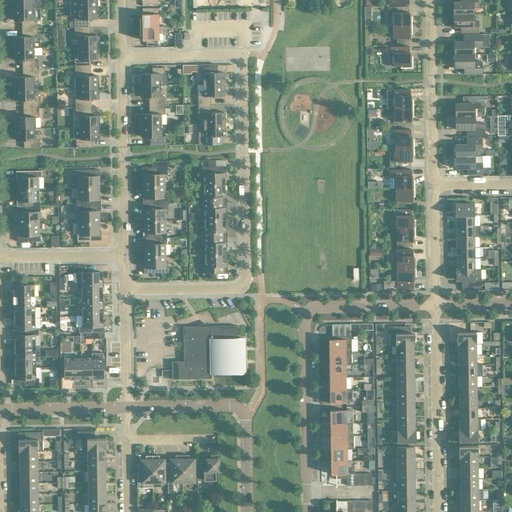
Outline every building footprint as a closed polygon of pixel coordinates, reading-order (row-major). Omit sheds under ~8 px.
[(13,0),(13,8),(33,8),(33,0),(13,0)] [(454,14),(473,14),(473,8),(478,8),(477,0),(460,0),(461,2),(454,2),(454,14)] [(68,14),(68,6),(60,5),(59,13),(68,14)] [(393,25),(412,25),(412,16),(409,16),(409,6),(388,7),(388,14),(393,14),(393,25)] [(97,7),(70,8),(70,15),(74,15),(74,28),(90,27),(90,19),(98,19),(97,7)] [(33,8),(13,8),(14,20),(22,20),(22,28),(38,28),(37,19),(34,19),(33,8)] [(140,27),(159,27),(158,8),(142,8),(142,18),(140,18),(140,27)] [(292,27),(327,26),(340,25),(340,13),(292,15),(292,27)] [(473,21),(473,14),(454,14),(454,26),(461,26),(461,32),(478,32),(478,21),(473,21)] [(412,25),(393,25),(393,39),(396,39),(397,44),(409,44),(409,34),(412,34),(412,25)] [(90,36),(90,27),(74,28),(74,36),(78,36),(78,47),(98,47),(98,35),(90,36)] [(166,27),(159,27),(140,27),(140,36),(142,36),(142,40),(146,40),(146,46),(158,46),(158,40),(159,40),(159,33),(166,33),(166,27)] [(38,28),(22,28),(22,37),(14,37),(14,48),(40,48),(40,41),(38,41),(38,28)] [(454,55),(473,54),(473,47),(489,47),(489,34),(463,35),(463,41),(454,42),(454,55)] [(391,47),(391,52),(388,53),(389,66),(400,66),(400,68),(413,68),(412,56),(410,56),(409,46),(390,47),(391,47)] [(98,47),(78,47),(78,59),(75,59),(75,67),(90,67),(90,59),(98,59),(98,47)] [(40,48),(14,48),(14,60),(22,60),(22,68),(38,68),(38,55),(40,55),(40,48)] [(474,62),(473,54),(454,55),(454,68),(464,67),(464,74),(482,74),(482,62),(474,62)] [(91,76),(90,67),(75,67),(75,87),(99,87),(99,75),(91,76)] [(141,85),(161,85),(161,74),(164,73),(164,67),(152,67),(152,73),(140,74),(141,85)] [(203,84),(225,84),(225,72),(209,73),(209,67),(197,67),(197,73),(203,73),(203,84)] [(38,68),(22,68),(23,77),(15,77),(15,88),(35,88),(35,77),(38,77),(38,68)] [(225,84),(203,84),(204,91),(198,91),(198,104),(211,104),(210,96),(225,96),(225,84)] [(161,96),(161,85),(141,85),(141,97),(149,97),(149,105),(165,105),(165,96),(161,96)] [(99,87),(75,87),(75,107),(91,107),(91,99),(99,99),(99,87)] [(35,88),(15,88),(15,100),(23,100),(23,108),(39,108),(39,95),(35,95),(35,88)] [(410,89),(391,90),(387,90),(387,108),(394,108),(413,108),(413,99),(410,99),(410,89)] [(484,96),(471,96),(471,103),(455,104),(455,116),(474,116),(484,116),(484,96)] [(211,104),(198,104),(198,113),(204,113),(204,124),(225,124),(225,112),(211,113),(211,104)] [(165,105),(149,105),(149,114),(141,114),(141,125),(161,125),(161,114),(165,114),(165,105)] [(91,116),(91,107),(75,107),(76,116),(79,116),(79,127),(99,127),(99,115),(91,116)] [(376,115),(376,107),(367,107),(367,115),(376,115)] [(39,108),(23,108),(23,117),(15,117),(15,128),(35,128),(35,117),(39,117),(39,108)] [(413,117),(413,108),(394,108),(395,122),(398,121),(398,127),(411,127),(410,117),(413,117)] [(474,116),(455,116),(455,129),(471,129),(471,136),(485,136),(485,123),(475,124),(474,116)] [(225,124),(204,124),(204,131),(198,131),(198,144),(222,144),(221,136),(225,136),(225,124)] [(161,125),(141,125),(141,137),(149,137),(150,145),(165,145),(165,136),(161,136),(161,125)] [(99,127),(79,127),(80,139),(76,139),(76,147),(92,147),(92,139),(100,139),(99,127)] [(36,139),(35,128),(15,128),(16,140),(24,140),(24,148),(39,148),(39,139),(36,139)] [(395,130),(395,144),(389,144),(389,148),(414,148),(414,139),(411,139),(411,129),(398,130),(395,130)] [(456,156),(482,156),(480,156),(480,150),(482,150),(482,138),(469,138),(469,144),(456,144),(456,156)] [(414,148),(389,148),(390,167),(411,167),(411,157),(414,157),(414,148)] [(482,156),(456,156),(456,169),(469,168),(470,174),(482,174),(482,156)] [(216,160),(202,160),(202,174),(204,174),(204,184),(200,184),(200,185),(224,185),(224,174),(226,174),(226,166),(216,166),(216,160)] [(167,161),(152,161),(152,167),(142,167),(142,175),(144,175),(144,186),(164,186),(164,175),(168,175),(167,161)] [(411,169),(392,170),(390,170),(390,188),(396,188),(414,188),(414,179),(411,179),(411,169)] [(100,170),(88,170),(75,170),(75,176),(78,176),(78,188),(98,188),(98,176),(100,176),(100,170)] [(41,171),(28,171),(16,171),(16,178),(18,178),(18,189),(38,188),(38,177),(41,177),(41,171)] [(225,196),(224,185),(200,185),(200,186),(204,186),(204,196),(203,196),(203,203),(226,202),(226,196),(225,196)] [(164,186),(144,186),(144,197),(142,197),(143,203),(168,203),(168,197),(164,197),(164,186)] [(38,188),(18,189),(18,200),(16,200),(17,206),(40,206),(40,200),(38,200),(38,188)] [(98,188),(78,188),(79,199),(77,199),(77,205),(75,205),(101,205),(100,199),(99,199),(98,188)] [(415,197),(414,188),(396,188),(396,207),(412,207),(412,197),(415,197)] [(226,202),(203,203),(203,209),(205,209),(205,219),(201,219),(201,220),(225,220),(225,208),(227,208),(226,202)] [(168,203),(143,203),(143,210),(144,210),(145,221),(165,220),(165,209),(168,209),(168,203)] [(473,215),(473,216),(474,216),(474,204),(455,204),(455,211),(457,211),(457,215),(473,215)] [(101,205),(75,205),(75,212),(79,212),(79,223),(99,222),(99,211),(101,211),(101,205)] [(40,212),(40,206),(17,206),(17,212),(18,212),(19,224),(39,223),(39,212),(40,212)] [(396,228),(415,228),(415,219),(412,219),(412,209),(393,210),(393,216),(396,216),(396,228)] [(473,226),(473,216),(473,215),(457,215),(457,226),(473,226)] [(165,220),(145,221),(145,232),(143,232),(143,238),(167,238),(167,232),(165,232),(165,220)] [(225,231),(225,220),(201,220),(201,221),(205,221),(205,231),(203,231),(203,237),(227,237),(227,231),(225,231)] [(99,222),(79,223),(79,234),(77,234),(77,240),(101,240),(101,233),(99,233),(99,222)] [(39,223),(19,224),(19,235),(17,235),(17,241),(41,241),(41,234),(39,234),(39,223)] [(480,226),(473,226),(457,226),(457,237),(480,236),(480,226)] [(415,228),(396,228),(397,247),(413,247),(412,237),(415,237),(415,228)] [(480,247),(480,236),(457,237),(457,248),(474,247),(480,247)] [(227,237),(203,237),(203,244),(205,244),(205,254),(201,254),(201,255),(225,254),(225,243),(227,243),(227,237)] [(167,238),(143,238),(143,244),(145,244),(145,256),(165,255),(165,244),(167,244),(167,238)] [(381,247),(369,246),(369,254),(381,255),(381,247)] [(474,258),(474,247),(457,248),(458,258),(474,258)] [(397,268),(416,268),(416,259),(413,259),(413,249),(397,250),(397,268)] [(226,265),(225,254),(201,255),(201,256),(205,256),(205,266),(204,266),(204,272),(227,272),(227,265),(226,265)] [(165,255),(145,256),(145,267),(143,267),(144,273),(169,273),(169,266),(165,266),(165,255)] [(474,258),(458,258),(458,269),(474,269),(474,268),(474,258)] [(78,267),(78,272),(76,272),(76,283),(82,283),(102,283),(102,272),(87,272),(87,267),(78,267)] [(370,267),(369,277),(381,277),(381,268),(370,267)] [(416,268),(397,268),(397,281),(383,281),(384,288),(413,288),(413,277),(416,277),(416,268)] [(458,269),(456,269),(456,276),(458,275),(458,280),(468,280),(468,287),(481,286),(481,280),(475,280),(475,268),(474,268),(474,269),(458,269)] [(102,294),(102,283),(82,283),(82,294),(102,294)] [(14,296),(34,296),(34,285),(14,285),(14,296)] [(102,305),(102,294),(82,294),(82,305),(102,305)] [(34,307),(34,296),(14,296),(14,307),(34,307)] [(102,305),(82,305),(82,316),(102,315),(102,305)] [(34,318),(34,307),(14,307),(14,318),(34,318)] [(102,315),(82,316),(82,327),(79,327),(79,333),(85,333),(91,333),(93,333),(93,332),(93,327),(102,326),(102,315)] [(35,329),(34,318),(14,318),(14,329),(24,329),(35,329)] [(350,324),(332,324),(332,335),(350,335),(350,324)] [(212,378),(211,373),(245,373),(245,338),(238,338),(238,326),(183,327),(184,361),(172,362),(172,379),(212,378)] [(414,333),(409,333),(409,326),(389,327),(389,345),(395,345),(415,344),(414,333)] [(35,329),(24,329),(24,335),(15,335),(15,346),(35,346),(35,335),(38,335),(38,329),(35,329)] [(475,343),(475,344),(476,344),(476,332),(457,333),(457,344),(459,344),(475,343)] [(332,335),(332,339),(329,339),(329,352),(345,352),(350,352),(358,352),(357,339),(350,335),(332,335)] [(475,354),(475,344),(475,343),(459,344),(459,355),(475,354)] [(415,345),(415,344),(395,345),(396,345),(397,356),(413,356),(413,345),(415,345)] [(35,346),(15,346),(15,357),(35,357),(35,346)] [(350,352),(345,352),(329,352),(329,365),(345,365),(350,365),(350,352)] [(103,378),(103,358),(103,353),(92,353),(92,358),(92,378),(103,378)] [(476,365),(475,354),(459,355),(459,365),(476,365)] [(81,378),(81,358),(70,358),(70,355),(64,355),(64,378),(70,378),(81,378)] [(413,356),(397,356),(397,367),(413,366),(413,356)] [(35,367),(35,357),(15,357),(15,368),(35,367)] [(92,358),(81,358),(81,378),(92,378),(92,358)] [(346,377),(345,365),(329,365),(329,377),(346,377)] [(482,365),(476,365),(459,365),(459,376),(476,376),(482,376),(482,365)] [(413,377),(413,366),(397,367),(397,377),(413,377)] [(35,378),(35,367),(15,368),(15,379),(25,379),(25,385),(39,384),(39,378),(35,378)] [(159,383),(159,369),(150,369),(150,383),(159,383)] [(476,387),(476,376),(459,376),(460,387),(476,387)] [(346,377),(329,377),(329,390),(346,390),(346,377)] [(414,388),(413,377),(397,377),(397,388),(414,388)] [(476,397),(476,387),(460,387),(460,398),(476,397)] [(414,388),(397,388),(397,399),(414,398),(414,388)] [(352,390),(346,390),(329,390),(330,403),(346,403),(352,401),(352,390)] [(476,408),(476,397),(460,398),(460,409),(476,408)] [(414,409),(414,398),(397,399),(397,409),(414,409)] [(476,419),(476,408),(460,409),(460,419),(476,419)] [(414,420),(414,409),(397,409),(398,420),(414,420)] [(352,411),(346,410),(330,410),(330,423),(350,423),(352,423),(352,411)] [(481,419),(476,419),(460,419),(460,429),(460,430),(477,430),(477,429),(478,429),(478,430),(481,430),(481,419)] [(414,420),(398,420),(398,430),(414,430),(414,420)] [(351,428),(350,423),(330,423),(330,436),(347,436),(346,428),(351,428)] [(460,430),(460,429),(458,430),(459,441),(478,441),(478,430),(478,429),(477,429),(477,430),(460,430)] [(414,430),(398,430),(397,431),(397,442),(416,442),(416,430),(414,430)] [(104,438),(95,438),(95,431),(78,431),(78,438),(82,438),(82,450),(87,450),(106,449),(106,443),(104,443),(104,438)] [(24,432),(24,439),(20,439),(20,444),(18,444),(19,451),(38,450),(38,439),(39,439),(39,432),(24,432)] [(354,436),(347,436),(330,436),(330,449),(347,448),(354,448),(354,436)] [(477,457),(477,458),(478,458),(478,446),(459,446),(459,458),(461,458),(461,457),(477,457)] [(397,458),(414,458),(413,447),(397,447),(397,458)] [(347,448),(330,449),(331,461),(347,461),(347,448)] [(106,449),(87,450),(88,450),(88,461),(105,461),(104,450),(106,450),(106,449)] [(38,450),(19,451),(20,451),(21,462),(37,462),(37,451),(38,451),(38,450)] [(218,470),(218,454),(211,454),(211,459),(206,459),(206,463),(197,463),(198,478),(204,478),(204,480),(216,480),(216,471),(218,470)] [(153,487),(152,455),(145,455),(145,460),(141,460),(141,464),(137,464),(137,487),(153,487)] [(159,455),(152,455),(153,487),(161,487),(163,486),(164,484),(164,483),(164,479),(168,479),(167,463),(164,463),(164,459),(159,459),(159,455)] [(183,482),(182,455),(175,455),(175,459),(171,459),(171,463),(167,463),(168,479),(171,478),(171,482),(183,482)] [(198,478),(197,463),(194,463),(194,459),(189,459),(189,455),(182,455),(183,482),(194,482),(194,478),(198,478)] [(477,468),(477,458),(477,457),(461,457),(461,458),(461,468),(477,468)] [(414,468),(414,458),(397,458),(397,469),(414,468)] [(105,461),(88,461),(88,472),(105,472),(105,461)] [(354,461),(347,461),(331,461),(331,474),(336,474),(336,479),(341,479),(341,474),(347,474),(353,474),(354,474),(354,461)] [(37,473),(37,462),(21,462),(21,473),(37,473)] [(414,468),(397,469),(398,480),(414,479),(414,468)] [(477,478),(477,468),(461,468),(461,479),(477,478)] [(105,472),(88,472),(89,483),(105,482),(105,472)] [(37,483),(37,473),(21,473),(21,484),(37,483)] [(477,478),(461,479),(461,490),(478,489),(477,478)] [(414,479),(398,480),(398,491),(414,490),(414,479)] [(105,482),(89,483),(89,493),(105,493),(105,482)] [(37,494),(37,483),(21,484),(21,494),(37,494)] [(482,489),(478,489),(461,490),(461,500),(478,500),(483,500),(482,489)] [(414,501),(414,490),(398,491),(398,501),(414,501)] [(105,493),(89,493),(89,504),(105,504),(105,493)] [(38,505),(37,494),(21,494),(21,505),(38,505)] [(478,500),(461,500),(461,511),(478,511),(478,500)] [(414,511),(414,501),(398,501),(398,511),(414,511)]
